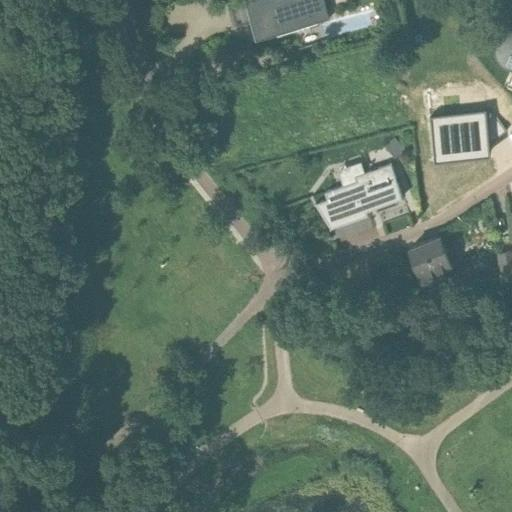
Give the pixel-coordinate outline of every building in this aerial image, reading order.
[(258,0),(267,35),(330,19),(324,0),(258,0)] [(480,0),(483,15),(501,2),(496,0),(480,0)] [(505,65),(511,68),(511,27),(510,27),(505,29),(501,32),(498,36),(496,40),(495,45),(495,51),(497,57),(501,61),(505,65)] [(435,156),(444,154),(445,156),(490,152),(489,150),(491,149),(490,142),(507,130),(490,107),(431,114),(435,156)] [(404,148),(394,138),(385,147),(394,157),(404,148)] [(356,181),(326,191),(335,220),(376,206),(377,211),(398,204),(396,199),(402,197),(391,163),(355,176),(356,181)] [(424,282),(453,270),(440,236),(411,247),(424,282)] [(355,292),(374,290),(376,290),(369,268),(375,266),(372,258),(331,272),(336,286),(354,282),(355,292)]
